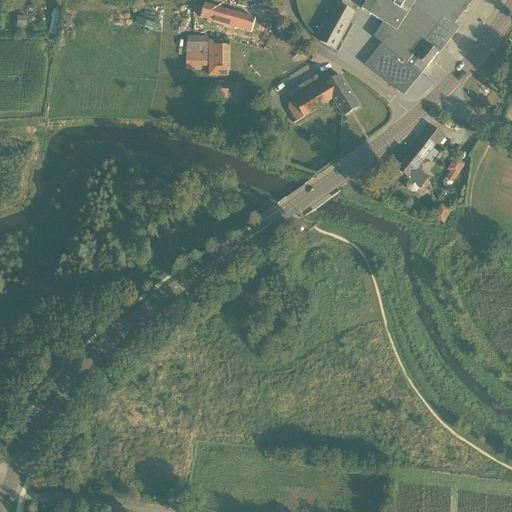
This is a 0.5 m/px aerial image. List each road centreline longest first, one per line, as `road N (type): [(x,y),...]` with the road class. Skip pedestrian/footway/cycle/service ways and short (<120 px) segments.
road 1 (secondary): [(1,511),(33,431),(112,338),(413,119)]
road 2 (residential): [(413,119),(319,50),(292,21),(288,0)]
